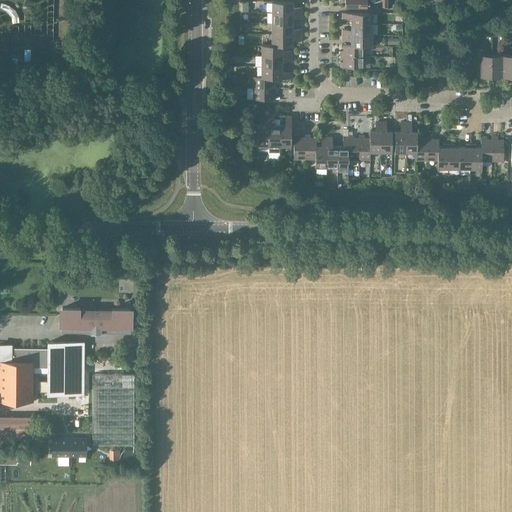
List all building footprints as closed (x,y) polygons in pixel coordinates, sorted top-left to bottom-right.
[(293,7),(293,1),(271,1),(271,12),(302,12),(302,7),(293,7)] [(301,18),(302,12),(271,12),(271,23),(293,23),(293,18),(301,18)] [(372,23),(373,12),(342,12),(342,17),(351,18),(351,23),(372,23)] [(293,29),(293,23),(271,23),(271,34),(301,34),(301,29),(293,29)] [(372,34),(372,23),(351,23),(351,28),(342,28),(342,34),(372,34)] [(301,40),(301,34),(271,34),(271,44),(283,45),(293,45),(293,40),(301,40)] [(372,45),(372,34),(342,34),(342,39),(351,39),(350,45),(351,45),(364,45),(372,45)] [(283,45),(271,44),(261,44),(261,55),(291,56),(291,50),(282,50),(283,45)] [(351,45),(350,45),(343,44),(343,51),(340,51),(340,56),(342,56),(343,56),(364,56),(364,45),(351,45)] [(490,76),(491,54),(480,54),(480,76),(490,76)] [(501,76),(502,54),(491,54),(490,76),(501,76)] [(511,76),(511,54),(502,54),(501,76),(511,76)] [(291,61),(291,56),(261,55),(261,66),(282,66),(282,61),(291,61)] [(364,67),(364,56),(343,56),(342,56),(342,61),(340,61),(340,67),(364,67)] [(282,72),(282,66),(261,66),(260,77),(277,77),(291,77),(291,72),(282,72)] [(277,77),(260,77),(253,77),(253,87),(274,88),(274,87),(274,82),(277,82),(277,77)] [(277,87),(274,87),(274,88),(253,87),(252,99),(274,99),(274,93),(277,93),(277,87)] [(416,152),(416,135),(416,130),(411,130),(411,114),(406,114),(406,121),(405,152),(416,152)] [(259,151),(269,151),(269,115),(264,115),(263,123),(258,123),(257,149),(259,151)] [(274,124),(274,115),(269,115),(269,151),(269,152),(279,152),(279,146),(279,124),(274,124)] [(279,146),(290,146),(290,115),(285,115),(285,124),(279,124),(279,146)] [(380,151),(380,121),(375,121),(375,130),(369,130),(369,138),(370,138),(370,151),(380,151)] [(380,151),(391,152),(391,130),(386,130),(386,121),(380,121),(380,151)] [(405,152),(406,121),(400,121),(400,130),(394,130),(394,152),(405,152)] [(305,137),(304,137),(299,137),(299,134),(294,134),(293,158),(304,158),(305,137)] [(315,159),(316,145),(316,137),(310,137),(310,134),(304,134),(304,137),(305,137),(304,158),(315,159)] [(359,138),(358,138),(353,138),(353,135),(347,135),(347,136),(348,136),(348,159),(359,159),(359,138)] [(370,138),(369,138),(364,138),(364,135),(358,135),(358,138),(359,138),(359,159),(370,159),(370,151),(370,138)] [(427,138),(421,138),(421,135),(416,135),(416,152),(416,160),(427,160),(427,138)] [(438,160),(438,146),(438,138),(432,138),(432,136),(427,135),(427,138),(427,160),(437,160),(438,160)] [(326,167),(326,136),(321,136),(321,145),(316,145),(315,159),(315,167),(326,167)] [(337,167),(337,145),(331,145),(332,136),(326,136),(326,167),(337,167)] [(348,136),(347,136),(342,136),(342,145),(337,145),(337,167),(337,171),(348,171),(348,159),(348,136)] [(492,139),(491,139),(486,139),(486,136),(481,136),(481,147),(481,160),(492,160),(492,139)] [(492,139),(492,160),(502,161),(503,139),(497,139),(497,136),(491,136),(491,139),(492,139)] [(448,168),(449,143),(443,143),(443,146),(438,146),(438,160),(437,160),(437,168),(448,168)] [(459,168),(459,146),(454,146),(454,144),(449,143),(448,168),(459,168)] [(470,169),(470,144),(465,144),(465,146),(459,146),(459,168),(470,169)] [(481,160),(481,147),(476,147),(476,144),(470,144),(470,169),(481,169),(481,160)] [(79,308),(61,308),(61,320),(59,320),(59,326),(61,326),(61,331),(90,332),(90,334),(100,334),(100,332),(129,332),(129,327),(132,327),(132,320),(130,320),(130,308),(112,308),(112,310),(79,310),(79,308)] [(0,401),(32,401),(33,366),(48,367),(48,393),(83,393),(83,342),(48,342),(48,349),(9,349),(9,345),(0,345),(0,401)] [(133,349),(122,349),(122,359),(133,360),(133,349)] [(92,374),(92,445),(134,445),(133,374),(92,374)] [(32,416),(0,415),(0,440),(32,441),(32,416)] [(86,438),(52,437),(52,455),(86,456),(86,438)] [(132,450),(128,449),(125,450),(122,452),(121,455),(120,459),(121,462),(123,465),(126,466),(129,467),(133,466),(136,464),(137,461),(138,458),(137,454),(135,451),(132,450)]
